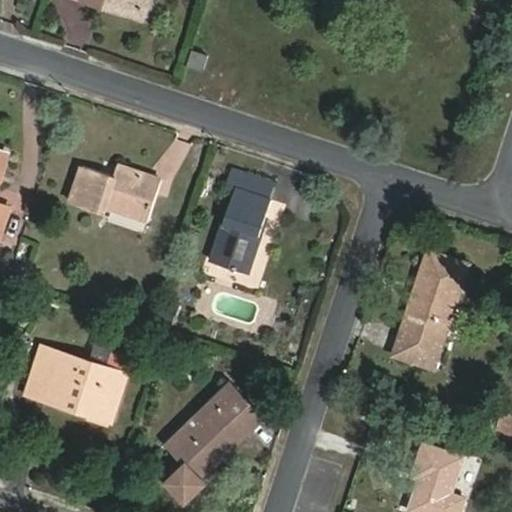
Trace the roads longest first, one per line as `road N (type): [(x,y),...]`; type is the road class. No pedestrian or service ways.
road 1 (residential): [(0,47),(385,176)]
road 2 (residential): [(274,511),(385,176)]
